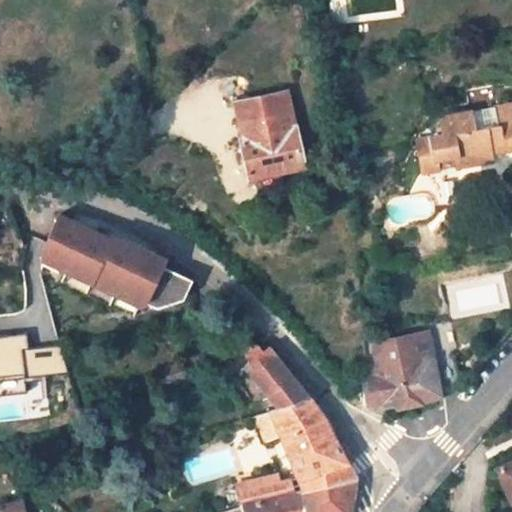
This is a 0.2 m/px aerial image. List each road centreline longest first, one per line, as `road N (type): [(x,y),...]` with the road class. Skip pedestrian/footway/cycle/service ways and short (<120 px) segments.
road 1 (residential): [(0,190),(99,208),(208,265),(344,419)]
road 2 (tertiary): [(425,466),(511,370)]
